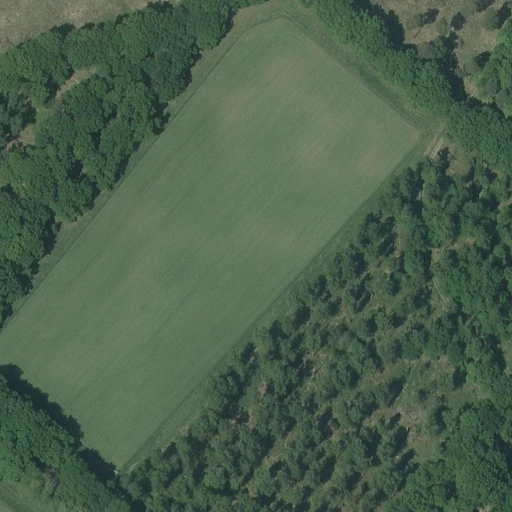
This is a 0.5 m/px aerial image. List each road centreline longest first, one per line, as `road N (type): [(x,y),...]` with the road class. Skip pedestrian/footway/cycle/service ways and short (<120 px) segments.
road 1 (unclassified): [(511,377),(456,323),(423,271),(411,216),(415,178),(452,105)]
road 2 (unclassified): [(0,413),(102,511)]
